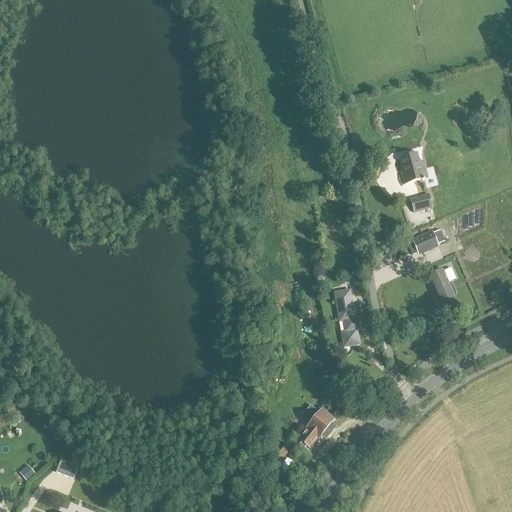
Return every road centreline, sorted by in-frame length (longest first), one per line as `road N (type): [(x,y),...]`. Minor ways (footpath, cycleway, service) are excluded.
road 1 (unclassified): [(408,405),(375,312),(359,202),(296,0)]
road 2 (secondary): [(316,511),(408,405)]
road 3 (secondary): [(408,405),(511,338)]
